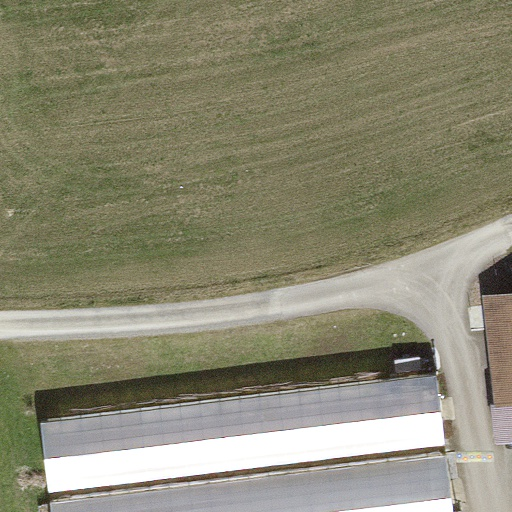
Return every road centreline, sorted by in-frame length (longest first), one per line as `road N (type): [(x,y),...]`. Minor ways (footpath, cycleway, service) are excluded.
road 1 (track): [(511,230),(317,299),(139,323),(0,327)]
road 2 (track): [(421,267),(466,380),(486,511)]
